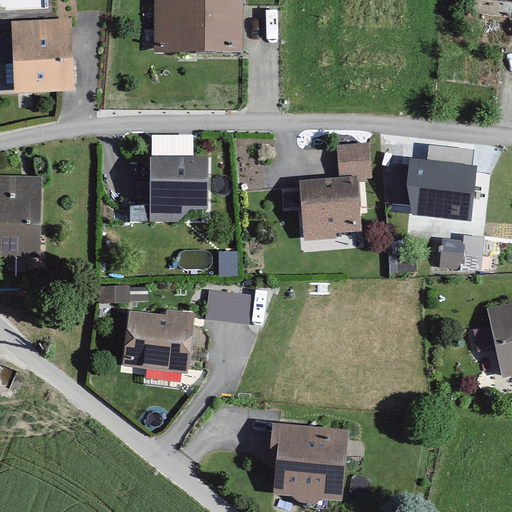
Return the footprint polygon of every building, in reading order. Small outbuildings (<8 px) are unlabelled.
[(233,4),(148,3),(147,45),(158,45),(158,55),(232,56),(233,4)] [(61,22),(3,24),(6,98),(64,96),(61,22)] [(362,149),(331,151),(333,182),(292,184),(295,244),(330,241),(330,237),(353,235),(350,184),(365,183),(362,149)] [(171,225),(182,214),(198,213),(197,163),(139,164),(140,210),(122,211),(122,226),(171,225)] [(457,220),(463,171),(405,165),(405,169),(393,168),(390,195),(412,198),(410,215),(457,220)] [(31,179),(0,179),(0,261),(32,261),(31,179)] [(456,238),(456,244),(435,242),(433,269),(455,271),(455,273),(476,275),(479,240),(456,238)] [(245,299),(204,295),(202,320),(242,325),(245,299)] [(511,304),(479,312),(495,382),(511,378),(511,304)] [(178,376),(183,316),(156,313),(156,317),(121,314),(116,370),(138,372),(137,386),(171,389),(172,376),(178,376)] [(333,502),(338,431),(262,425),(259,456),(266,457),(263,496),(333,502)]
